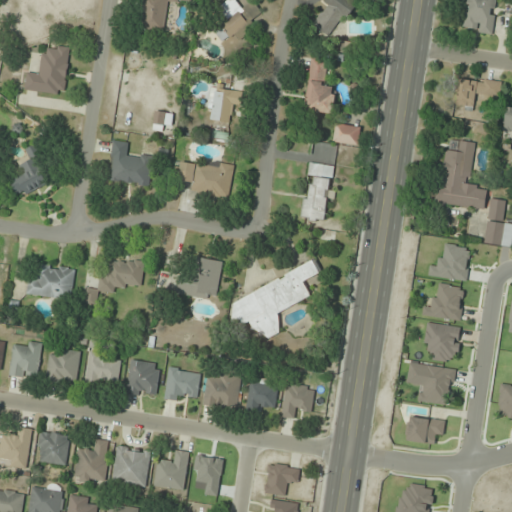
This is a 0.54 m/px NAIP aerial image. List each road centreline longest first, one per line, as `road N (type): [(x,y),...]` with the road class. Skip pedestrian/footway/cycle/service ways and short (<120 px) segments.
road 1 (secondary): [(338,511),(414,0)]
road 2 (residential): [(0,398),(347,451)]
road 3 (residential): [(256,235),(162,216),(49,234),(0,226)]
road 4 (residential): [(457,511),(497,274),(511,266)]
road 5 (residential): [(256,235),(287,0)]
road 6 (residential): [(109,0),(75,232)]
road 7 (residential): [(347,451),(420,465),(511,453)]
